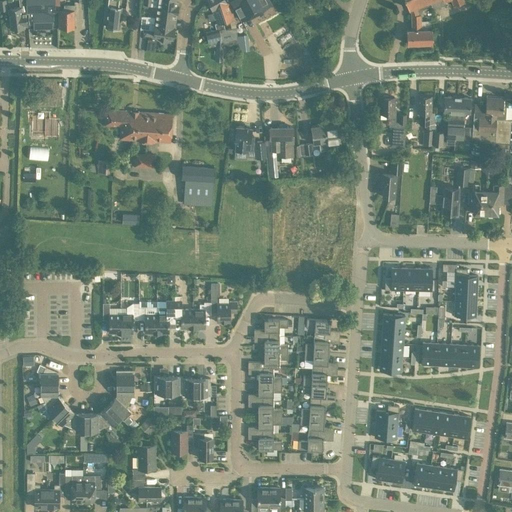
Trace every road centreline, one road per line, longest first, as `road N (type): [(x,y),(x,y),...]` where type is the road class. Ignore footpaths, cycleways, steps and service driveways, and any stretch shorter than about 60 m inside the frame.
road 1 (residential): [(479,511),(498,367),(501,240)]
road 2 (residential): [(234,351),(72,357),(34,346),(0,354)]
road 3 (tertiary): [(181,78),(99,63),(0,61)]
road 4 (tertiary): [(181,78),(279,94),(353,77)]
road 5 (residential): [(344,470),(356,304)]
road 6 (residential): [(367,235),(353,77)]
road 7 (tertiary): [(511,74),(353,77)]
road 8 (residential): [(234,351),(261,299),(356,304)]
road 9 (residential): [(501,240),(367,235)]
